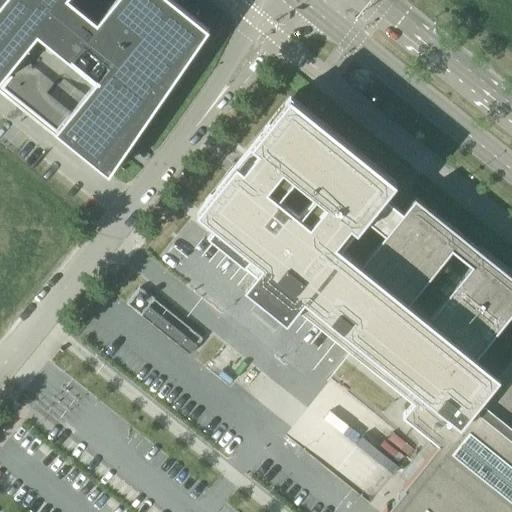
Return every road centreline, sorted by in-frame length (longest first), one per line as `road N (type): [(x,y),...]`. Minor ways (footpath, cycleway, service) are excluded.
road 1 (unclassified): [(297,1),(0,378)]
road 2 (secondary): [(297,1),(511,175)]
road 3 (secondary): [(511,108),(377,0)]
